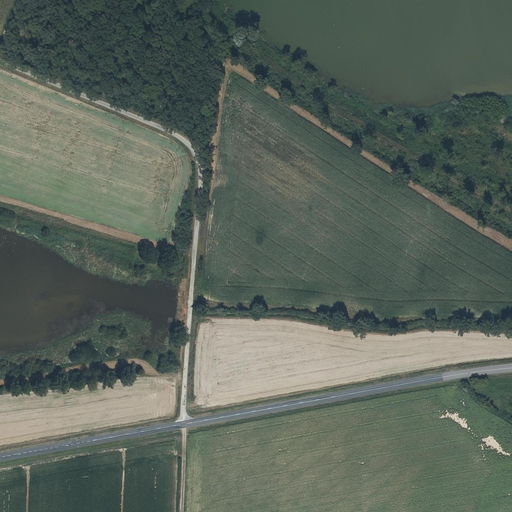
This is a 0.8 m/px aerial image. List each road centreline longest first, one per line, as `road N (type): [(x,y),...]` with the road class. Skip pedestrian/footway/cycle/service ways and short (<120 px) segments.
road 1 (unclassified): [(0,60),(193,148),(199,183),(184,423)]
road 2 (secondary): [(184,423),(511,367)]
road 3 (secondary): [(0,457),(184,423)]
